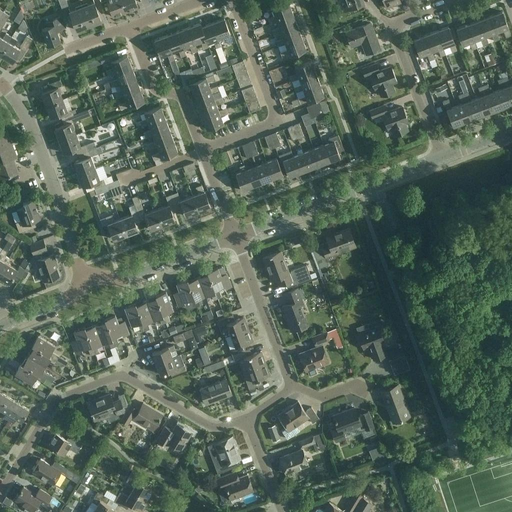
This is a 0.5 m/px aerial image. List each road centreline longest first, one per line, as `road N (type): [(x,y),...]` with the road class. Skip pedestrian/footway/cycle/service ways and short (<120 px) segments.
road 1 (residential): [(0,492),(58,399),(111,376),(132,378),(212,427),(246,419)]
road 2 (tertiary): [(237,236),(444,155)]
road 3 (tertiary): [(83,276),(29,121),(0,80)]
road 4 (residential): [(206,149),(275,120),(232,0)]
road 5 (residential): [(457,0),(404,20),(397,39),(444,155)]
road 6 (tertiary): [(83,276),(120,278),(237,236)]
road 7 (residential): [(293,386),(237,236)]
road 8 (residential): [(132,26),(155,91),(184,94),(206,149)]
